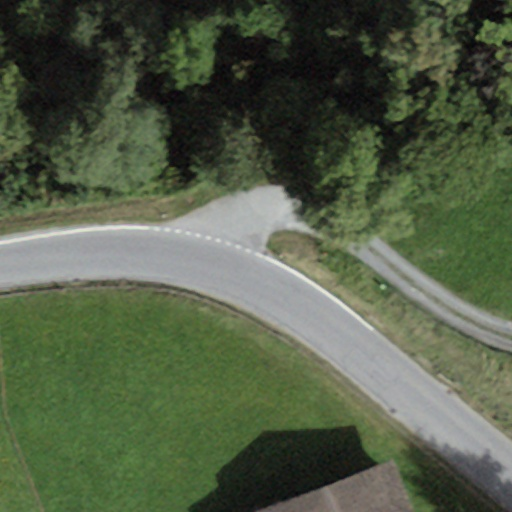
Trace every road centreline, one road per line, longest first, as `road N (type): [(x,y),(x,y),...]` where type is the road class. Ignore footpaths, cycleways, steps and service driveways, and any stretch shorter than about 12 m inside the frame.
road 1 (tertiary): [(511,474),(299,306),(202,263)]
road 2 (residential): [(202,263),(224,233),(248,218),(302,211),(333,222),(449,306),(511,336)]
road 3 (tertiary): [(202,263),(130,252),(0,262)]
